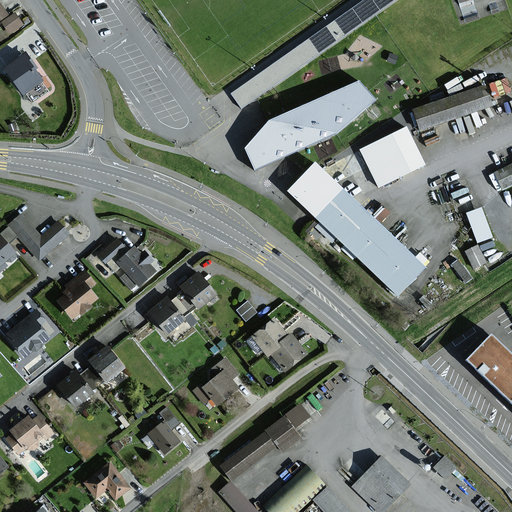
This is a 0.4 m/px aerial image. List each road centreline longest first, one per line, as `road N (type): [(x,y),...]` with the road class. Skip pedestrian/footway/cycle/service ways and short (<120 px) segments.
road 1 (residential): [(0,415),(219,234)]
road 2 (residential): [(336,354),(287,383),(125,511)]
road 3 (primary): [(394,362),(312,281),(227,220)]
road 4 (primary): [(219,234),(394,362)]
road 5 (residential): [(0,318),(94,235),(86,182)]
road 6 (primary): [(394,362),(511,476)]
road 7 (primary): [(227,220),(103,167)]
road 8 (residential): [(95,116),(89,80),(35,0)]
road 9 (primary): [(99,185),(219,234)]
